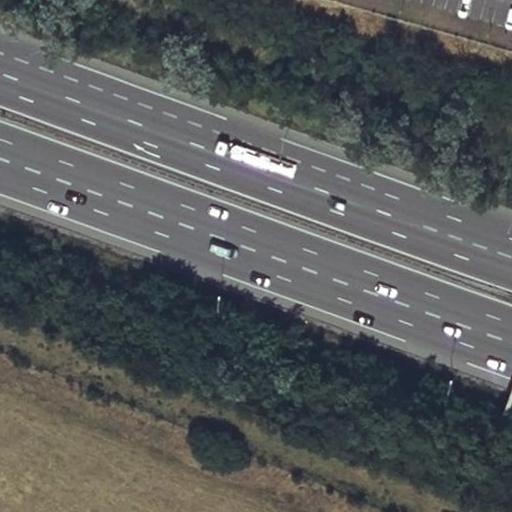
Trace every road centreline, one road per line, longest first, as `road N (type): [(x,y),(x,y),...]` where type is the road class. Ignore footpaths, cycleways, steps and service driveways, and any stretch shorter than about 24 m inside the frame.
road 1 (motorway): [(511,257),(0,73)]
road 2 (motorway): [(0,158),(420,311)]
